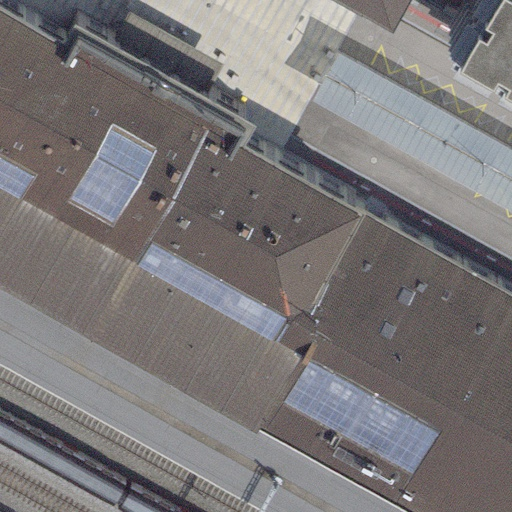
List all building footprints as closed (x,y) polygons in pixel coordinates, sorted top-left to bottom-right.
[(331,0),(390,33),(408,0),(331,0)] [(511,0),(480,0),(457,43),(511,73),(511,0)] [(0,281),(28,297),(404,511),(511,511),(511,289),(239,148),(252,128),(157,77),(157,76),(75,29),(61,49),(0,14),(0,281)] [(310,87),(511,198),(511,136),(336,39),(310,87)] [(0,354),(280,511),(404,511),(28,297),(0,281),(0,354)]
